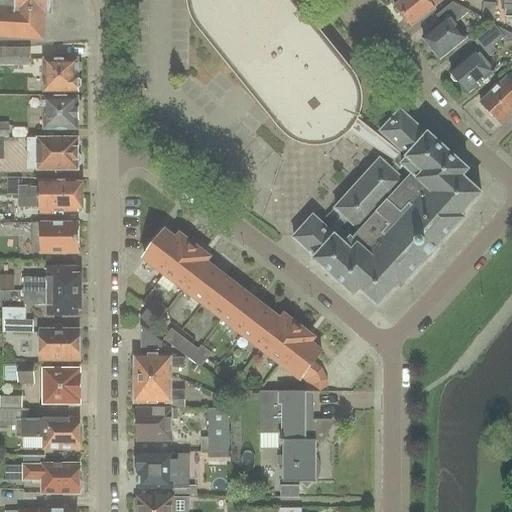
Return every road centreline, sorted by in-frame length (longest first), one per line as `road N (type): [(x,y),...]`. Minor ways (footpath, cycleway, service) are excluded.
road 1 (residential): [(109,511),(109,138)]
road 2 (residential): [(391,347),(109,138)]
road 3 (residential): [(511,186),(355,0)]
road 4 (residential): [(391,347),(511,212)]
road 5 (residential): [(390,511),(391,347)]
road 6 (residential): [(109,138),(106,0)]
